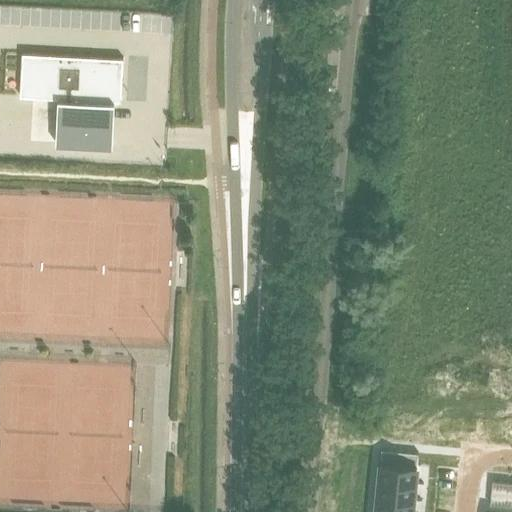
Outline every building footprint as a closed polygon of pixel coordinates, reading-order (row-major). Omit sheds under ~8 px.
[(20,94),(20,96),(58,98),(58,99),(62,99),(59,142),(56,141),(56,143),(113,146),(113,144),(108,144),(109,130),(111,102),(115,102),(115,101),(122,101),(122,99),(118,99),(120,59),(124,59),(124,58),(22,52),(22,54),(26,54),(24,94),(20,94)] [(382,448),(381,460),(391,461),(392,449),(382,448)] [(392,449),(391,461),(399,461),(400,450),(392,449)] [(400,450),(399,461),(408,462),(409,450),(400,450)] [(409,450),(408,462),(417,463),(419,451),(409,450)] [(381,460),(379,477),(416,481),(417,463),(408,462),(399,461),(391,461),(381,460)] [(379,477),(378,494),(414,498),(416,481),(379,477)] [(492,479),(491,491),(499,492),(500,480),(492,479)] [(500,480),(499,492),(507,493),(508,480),(500,480)] [(491,491),(490,503),(498,504),(499,492),(491,491)] [(499,492),(498,504),(506,505),(507,493),(499,492)] [(378,494),(376,511),(387,511),(412,511),(414,498),(378,494)]
